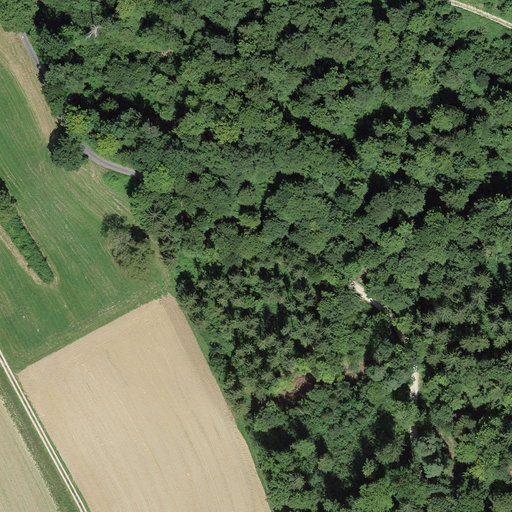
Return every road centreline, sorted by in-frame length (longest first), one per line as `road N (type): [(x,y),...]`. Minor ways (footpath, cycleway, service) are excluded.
road 1 (track): [(6,0),(85,151),(180,191),(380,302),(412,367),(413,430),(432,511)]
road 2 (track): [(24,0),(118,99),(177,124),(239,133),(379,124),(468,89),(511,93)]
road 3 (track): [(0,359),(81,511)]
